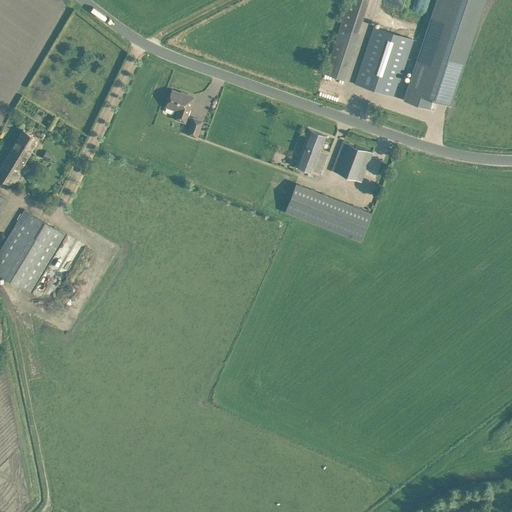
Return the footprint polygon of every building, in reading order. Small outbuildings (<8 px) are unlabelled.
[(348,0),(324,73),(344,79),(359,34),(357,33),(368,0),(348,0)] [(435,0),(403,99),(429,108),(432,98),(448,104),(482,0),(435,0)] [(355,83),(393,96),(412,39),(373,27),(355,83)] [(175,118),(185,122),(194,96),(181,91),(180,92),(172,89),(166,106),(178,111),(175,118)] [(187,133),(196,137),(202,121),(193,117),(187,133)] [(0,166),(0,177),(13,185),(26,164),(24,162),(38,138),(23,129),(0,166)] [(309,129),(296,165),(319,174),(327,153),(320,150),(326,135),(309,129)] [(343,141),(332,169),(361,181),(372,152),(343,141)] [(50,160),(53,162),(56,157),(53,155),(46,151),(42,156),(50,160)] [(296,183),(285,211),(361,240),(372,212),(296,183)] [(24,208),(0,249),(0,274),(30,292),(64,233),(24,208)] [(67,247),(77,248),(78,239),(68,239),(67,247)] [(74,269),(63,296),(72,300),(83,272),(74,269)]
